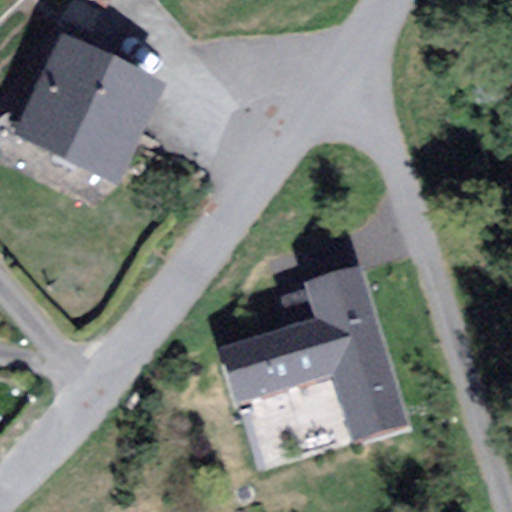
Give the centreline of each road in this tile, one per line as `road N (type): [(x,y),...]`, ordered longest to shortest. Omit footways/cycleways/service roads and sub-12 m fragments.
road 1 (residential): [(350,69),(131,359),(0,492)]
road 2 (residential): [(350,69),(477,388),(511,506)]
